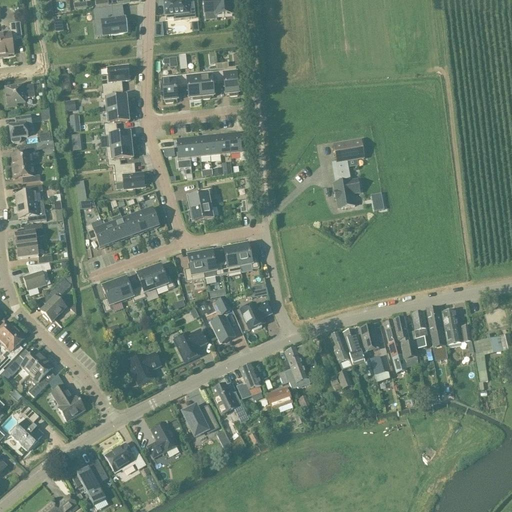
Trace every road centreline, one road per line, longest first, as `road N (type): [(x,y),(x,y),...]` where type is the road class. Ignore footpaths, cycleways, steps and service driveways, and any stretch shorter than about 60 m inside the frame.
road 1 (unclassified): [(264,231),(247,0)]
road 2 (residential): [(290,340),(369,315),(511,288)]
road 3 (residential): [(115,422),(84,377),(18,312),(0,243)]
road 4 (residential): [(115,422),(290,340)]
road 5 (residential): [(0,510),(115,422)]
road 6 (residential): [(183,245),(145,123)]
road 7 (residential): [(145,123),(151,0)]
